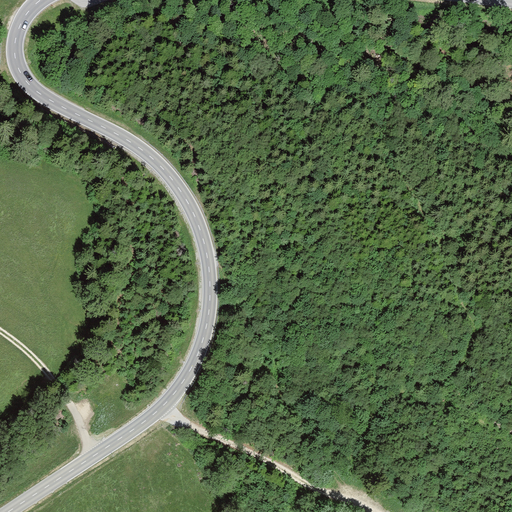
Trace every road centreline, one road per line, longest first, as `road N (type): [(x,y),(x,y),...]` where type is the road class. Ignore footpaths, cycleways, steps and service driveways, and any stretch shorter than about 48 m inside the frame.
road 1 (secondary): [(40,0),(18,28),(19,70),(38,93),(124,137),(170,176),(203,238),(209,311),(197,356),(173,395),(8,511)]
road 2 (track): [(511,158),(377,87),(379,129),(394,168),(473,317),(474,334),(453,376),(404,390),(373,414),(343,482)]
road 3 (track): [(368,506),(287,410),(223,268),(206,249)]
road 4 (track): [(379,511),(310,486),(160,408)]
road 5 (track): [(95,455),(59,387),(0,330)]
